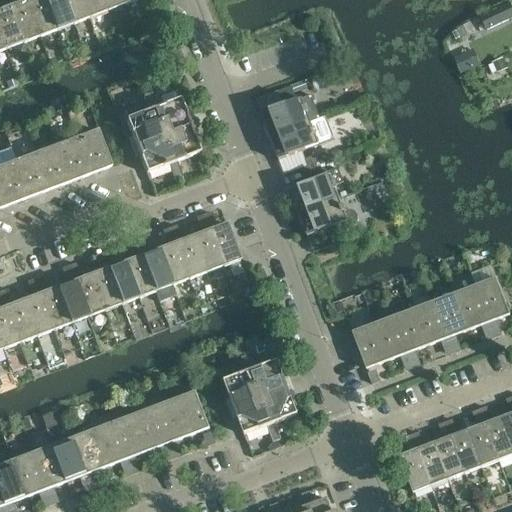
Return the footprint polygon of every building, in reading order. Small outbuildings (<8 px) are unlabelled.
[(56,32),(43,0),(31,0),(25,2),(39,39),(56,32)] [(73,26),(63,0),(43,0),(56,32),(73,26)] [(90,20),(82,0),(63,0),(73,26),(90,20)] [(107,13),(101,0),(82,0),(90,20),(107,13)] [(123,7),(120,0),(101,0),(107,13),(123,7)] [(39,39),(25,2),(9,9),(22,45),(39,39)] [(22,45),(9,9),(0,11),(0,36),(6,52),(22,45)] [(505,33),(501,25),(495,27),(495,28),(483,34),(486,41),(505,33)] [(306,115),(308,114),(307,110),(305,110),(303,105),(298,106),(297,102),(290,105),(284,90),(278,92),(284,107),(261,116),(266,129),(265,129),(268,139),(270,138),(270,139),(310,124),(306,115)] [(153,101),(150,94),(142,97),(145,105),(153,101)] [(156,109),(153,101),(145,105),(148,112),(152,111),(156,109)] [(179,101),(156,109),(152,111),(157,124),(162,138),(189,128),(179,101)] [(162,138),(157,124),(152,111),(148,112),(125,121),(135,148),(162,138)] [(318,147),(315,137),(317,137),(315,132),(313,133),(310,124),(270,139),(270,140),(269,141),(273,150),(274,149),(279,162),(313,149),(315,149),(314,148),(318,147)] [(200,155),(189,128),(162,138),(173,165),(177,163),(200,155)] [(111,168),(97,132),(76,140),(90,176),(111,168)] [(173,165),(162,138),(135,148),(146,175),(169,166),(173,165)] [(90,176),(76,140),(56,147),(70,184),(90,176)] [(70,184),(56,147),(36,155),(50,192),(70,184)] [(50,192),(36,155),(16,163),(30,199),(50,192)] [(314,166),(311,159),(305,162),(301,171),(314,166)] [(30,199),(16,163),(0,168),(0,182),(9,207),(30,199)] [(180,171),(177,163),(173,165),(169,166),(172,174),(180,171)] [(316,174),(314,166),(301,171),(310,175),(316,174)] [(183,179),(180,171),(172,174),(175,182),(183,179)] [(339,200),(335,191),(337,190),(336,186),(334,187),(330,177),(326,179),(326,178),(290,192),(295,205),(294,206),(297,215),(299,214),(299,215),(339,200)] [(0,210),(9,207),(0,182),(0,210)] [(352,211),(350,211),(345,212),(344,208),(342,209),(339,200),(299,215),(299,216),(298,217),(301,226),(303,226),(308,239),(342,226),(347,229),(352,229),(356,226),(357,224),(358,222),(358,221),(358,219),(358,217),(357,215),(356,213),(354,213),(353,212),(352,211)] [(213,222),(210,214),(203,217),(206,225),(213,222)] [(206,225),(203,217),(196,219),(199,227),(206,225)] [(240,262),(226,225),(209,232),(222,268),(240,262)] [(179,235),(176,227),(169,230),(172,237),(179,235)] [(172,237),(169,230),(162,232),(165,240),(172,237)] [(222,268),(209,232),(192,238),(206,275),(222,268)] [(347,241),(344,234),(339,235),(334,239),(330,248),(347,241)] [(206,275),(192,238),(175,245),(189,281),(206,275)] [(145,247),(142,240),(135,242),(138,250),(145,247)] [(138,250),(135,242),(128,245),(131,253),(138,250)] [(189,281),(175,245),(158,251),(172,288),(189,281)] [(172,288),(158,251),(141,257),(155,294),(172,288)] [(112,260),(109,252),(102,255),(105,263),(112,260)] [(105,263),(102,255),(95,258),(98,265),(105,263)] [(155,294),(141,257),(124,264),(138,300),(155,294)] [(138,300),(124,264),(108,270),(121,307),(138,300)] [(78,273),(75,265),(68,268),(71,275),(78,273)] [(71,275),(68,268),(61,270),(64,278),(71,275)] [(121,307),(108,270),(91,276),(105,313),(121,307)] [(105,313),(91,276),(74,283),(88,319),(105,313)] [(44,286),(41,278),(34,281),(37,288),(44,286)] [(510,317),(496,280),(475,288),(489,325),(493,323),(510,317)] [(37,288),(34,281),(27,283),(30,291),(37,288)] [(88,319),(74,283),(57,289),(71,326),(88,319)] [(489,325),(475,288),(455,296),(469,332),(485,326),(489,325)] [(71,326),(57,289),(40,295),(54,332),(71,326)] [(10,298),(7,291),(0,293),(3,301),(10,298)] [(54,332),(40,295),(23,302),(37,338),(54,332)] [(469,332),(455,296),(435,304),(449,340),(452,339),(469,332)] [(37,338),(23,302),(7,308),(20,345),(37,338)] [(449,340),(435,304),(415,311),(428,348),(445,342),(449,340)] [(20,345),(7,308),(0,310),(0,341),(4,351),(20,345)] [(428,348),(415,311),(394,319),(408,355),(412,354),(428,348)] [(408,355),(394,319),(374,326),(388,363),(404,357),(408,355)] [(496,331),(493,323),(489,325),(485,326),(488,334),(496,331)] [(388,363),(374,326),(353,334),(367,371),(388,363)] [(498,338),(496,331),(488,334),(491,341),(498,338)] [(455,346),(452,339),(449,340),(445,342),(448,349),(455,346)] [(458,354),(455,346),(448,349),(450,357),(458,354)] [(415,361),(412,354),(408,355),(404,357),(407,364),(415,361)] [(252,364),(249,356),(241,359),(244,367),(252,364)] [(418,369),(415,361),(407,364),(410,372),(418,369)] [(278,363),(255,371),(251,373),(261,400),(288,390),(278,363)] [(255,371),(252,364),(244,367),(247,374),(251,373),(255,371)] [(251,373),(247,374),(224,383),(234,410),(261,400),(251,373)] [(380,383),(377,375),(370,378),(373,386),(380,383)] [(298,416),(288,390),(261,400),(271,427),(275,425),(298,416)] [(172,445),(210,430),(196,394),(74,440),(87,477),(91,475),(124,463),(132,460),(165,447),(172,445)] [(271,427),(261,400),(234,410),(244,437),(267,428),(271,427)] [(489,417),(486,409),(479,412),(482,419),(489,417)] [(482,419),(479,412),(472,414),(475,422),(482,419)] [(511,416),(502,420),(511,447),(511,416)] [(511,458),(511,447),(502,420),(485,427),(499,463),(511,458)] [(456,429),(453,422),(446,424),(449,432),(456,429)] [(449,432),(446,424),(439,427),(442,435),(449,432)] [(278,433),(275,425),(271,427),(267,428),(270,436),(278,433)] [(499,463),(485,427),(468,433),(482,470),(499,463)] [(281,441),(278,433),(270,436),(273,444),(281,441)] [(482,470),(468,433),(451,439),(465,476),(482,470)] [(422,442),(419,434),(412,437),(415,445),(422,442)] [(415,445),(412,437),(405,440),(408,447),(415,445)] [(215,445),(213,438),(205,440),(208,448),(215,445)] [(465,476),(451,439),(435,446),(448,482),(465,476)] [(87,477),(74,440),(53,448),(67,484),(84,478),(87,477)] [(175,452),(172,445),(165,447),(167,455),(175,452)] [(448,482),(435,446),(418,452),(432,489),(448,482)] [(67,484),(53,448),(33,455),(47,492),(51,490),(67,484)] [(178,459),(175,452),(167,455),(170,462),(178,459)] [(432,489),(418,452),(400,459),(414,495),(432,489)] [(47,492),(33,455),(13,463),(27,500),(43,493),(47,492)] [(135,467),(132,460),(124,463),(127,470),(135,467)] [(27,500),(13,463),(0,467),(0,489),(6,507),(10,506),(27,500)] [(137,475),(135,467),(127,470),(130,478),(137,475)] [(94,483),(91,475),(87,477),(84,478),(87,485),(94,483)] [(97,490),(94,483),(87,485),(89,493),(97,490)] [(53,498),(51,490),(47,492),(43,493),(46,501),(53,498)] [(312,499),(309,493),(302,496),(304,502),(312,499)] [(56,505),(53,498),(46,501),(49,508),(56,505)] [(314,505),(312,499),(304,502),(306,508),(310,507),(314,505)] [(331,511),(327,500),(314,505),(310,507),(312,511),(331,511)]
